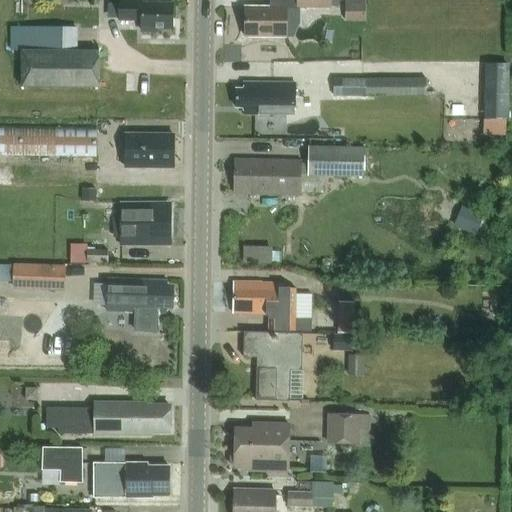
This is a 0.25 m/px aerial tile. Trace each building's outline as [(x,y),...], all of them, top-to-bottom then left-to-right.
[(296,0),(297,9),(332,10),(331,0),(296,0)] [(158,29),(173,29),(173,18),(175,18),(175,8),(173,8),(173,4),(143,4),(143,2),(120,2),(120,21),(142,21),(142,32),(155,32),(158,29)] [(346,5),(346,21),(366,21),(366,4),(346,5)] [(287,8),(247,7),(246,38),(286,38),(287,8)] [(100,52),(62,51),(62,27),(10,26),(10,51),(22,51),(22,88),(99,88),(100,52)] [(335,79),(335,96),(365,96),(365,79),(335,79)] [(245,116),(295,116),(296,84),(245,83),(245,90),(237,90),(237,108),(245,108),(245,116)] [(507,120),(484,120),(484,136),(507,136),(507,120)] [(0,155),(97,157),(97,128),(0,127),(0,155)] [(174,135),(126,135),(126,168),(174,168),(174,135)] [(366,178),(366,147),(310,146),(309,177),(366,178)] [(242,194),(302,195),(302,161),(235,160),(235,187),(242,187),(242,194)] [(97,203),(97,189),(82,190),(83,203),(97,203)] [(122,219),(122,222),(171,223),(171,209),(165,209),(165,203),(164,203),(122,202),(122,219)] [(483,214),(461,206),(453,226),(475,235),(483,214)] [(114,221),(113,234),(122,234),(122,245),(164,246),(165,239),(171,239),(171,223),(122,222),(114,221)] [(273,247),(244,247),(244,264),(273,264),(273,247)] [(86,249),(86,264),(107,265),(107,255),(107,250),(86,249)] [(65,291),(66,266),(14,264),(13,290),(65,291)] [(167,288),(168,281),(128,281),(128,283),(111,283),(111,312),(135,313),(159,313),(166,313),(166,307),(173,307),(173,288),(167,288)] [(267,314),(270,319),(270,331),(312,332),(312,320),(296,319),(296,289),(281,289),(281,284),(262,284),(262,283),(234,282),(233,308),(241,308),(241,314),(267,314)] [(357,302),(341,302),(340,333),(356,333),(357,302)] [(159,332),(159,313),(135,313),(135,331),(159,332)] [(259,369),(259,401),(288,402),(289,371),(302,371),(303,334),(245,332),(244,358),(262,358),(262,369),(259,369)] [(334,337),(333,352),(352,352),(353,338),(334,337)] [(89,342),(89,371),(105,371),(105,358),(102,358),(103,343),(89,342)] [(351,356),(350,377),(362,378),(363,356),(351,356)] [(171,432),(171,407),(143,406),(143,403),(95,403),(95,409),(48,408),(48,428),(60,428),(60,434),(150,435),(153,432),(171,432)] [(328,414),(327,444),(361,446),(361,430),(370,431),(371,416),(328,414)] [(290,424),(263,424),(261,424),(254,431),(236,430),(236,457),(233,457),(233,464),(235,467),(243,467),(243,471),(288,472),(290,424)] [(43,448),(43,470),(60,471),(60,484),(82,484),(83,449),(43,448)] [(170,497),(170,467),(148,467),(148,464),(95,464),(95,499),(154,498),(154,497),(170,497)] [(312,483),(312,492),(313,492),(313,507),(334,508),(334,494),(342,494),(342,485),(334,485),(334,483),(312,483)] [(275,511),(276,492),(241,491),(241,498),(235,498),(234,511),(275,511)] [(287,492),(287,507),(313,507),(313,492),(312,492),(287,492)]
